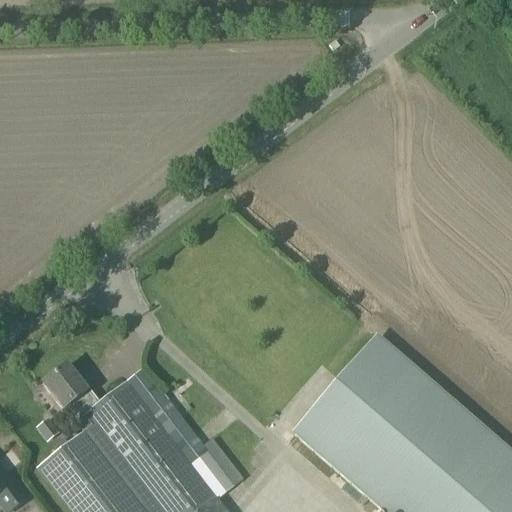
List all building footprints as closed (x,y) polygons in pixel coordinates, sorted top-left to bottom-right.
[(511,511),(511,457),(377,341),(292,440),(375,511),(511,511)] [(83,436),(37,472),(68,511),(205,511),(233,491),(178,421),(191,411),(172,387),(158,399),(140,376),(100,407),(89,393),(86,396),(66,370),(45,386),(83,436)] [(48,421),(36,431),(46,444),(58,435),(48,421)] [(226,469),(246,452),(236,440),(215,456),(226,469)] [(0,473),(0,509),(2,511),(13,511),(26,503),(12,485),(10,487),(0,473)]
